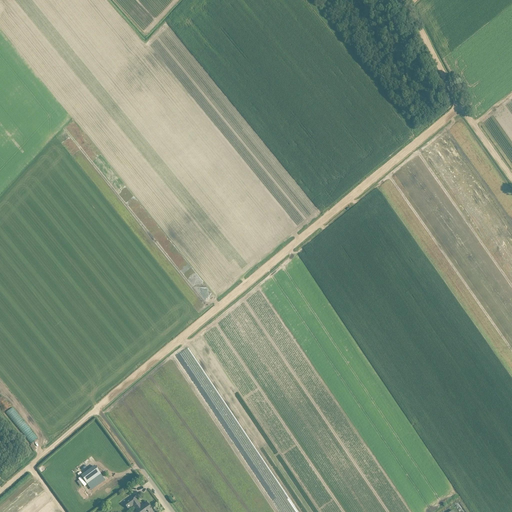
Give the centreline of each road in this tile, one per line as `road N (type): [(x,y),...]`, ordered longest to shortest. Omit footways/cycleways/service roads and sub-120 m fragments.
road 1 (track): [(461,107),(96,408)]
road 2 (unclassified): [(172,511),(96,408),(30,464)]
